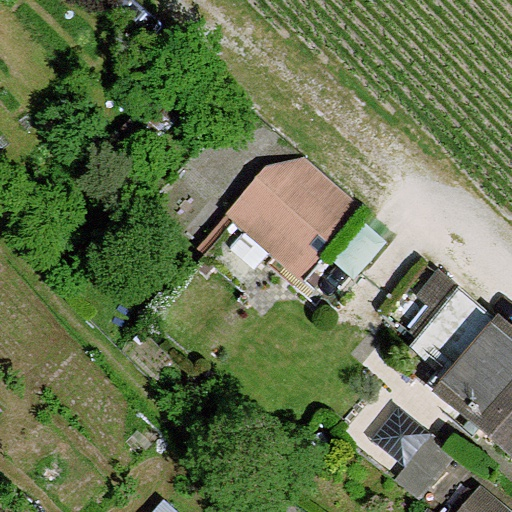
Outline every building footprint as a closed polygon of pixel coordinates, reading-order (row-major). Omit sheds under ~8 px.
[(276,178),(241,218),(313,279),(368,211),(316,168),(276,178)] [(511,457),(511,334),(447,280),(429,300),(442,310),(422,335),(428,341),(420,350),(430,359),(434,354),(462,378),(443,400),(511,457)] [(402,406),(378,440),(416,465),(439,431),(402,406)] [(445,436),(412,477),(433,494),(467,454),(445,436)] [(506,511),(482,491),(462,511),(506,511)]
